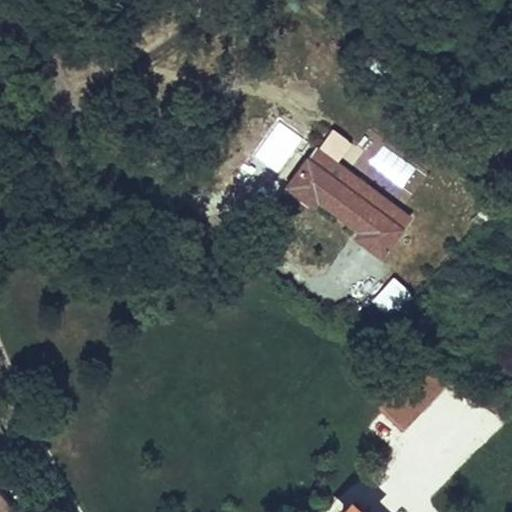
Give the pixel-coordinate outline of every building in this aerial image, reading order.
[(295,84),(289,93),(298,101),(305,92),(295,84)] [(302,137),(280,122),(256,157),(278,172),(302,137)] [(335,132),(319,152),(334,164),(350,145),(335,132)] [(316,149),(285,188),(312,210),(317,203),(359,236),(353,242),(378,262),(408,224),(384,205),(375,216),(347,193),(356,182),(334,164),(319,152),(316,149)] [(412,292),(395,277),(374,301),(391,315),(412,292)] [(402,331),(372,359),(399,387),(429,359),(402,331)] [(372,359),(356,374),(382,403),(399,387),(372,359)] [(460,359),(448,369),(465,386),(476,375),(460,359)] [(333,511),(359,511),(354,507),(361,501),(341,479),(320,499),(333,511)] [(0,511),(18,511),(0,493),(0,511)]
